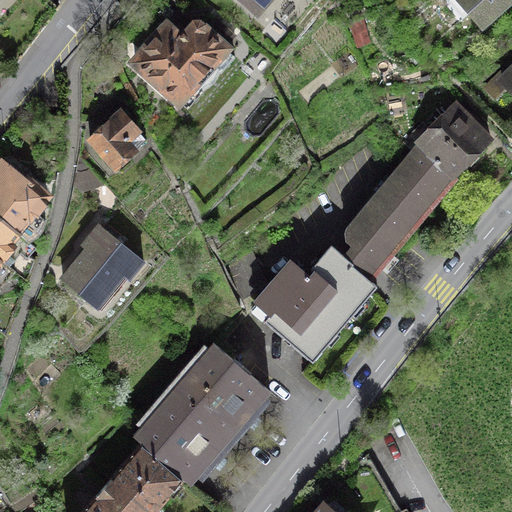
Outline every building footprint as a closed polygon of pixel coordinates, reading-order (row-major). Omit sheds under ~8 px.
[(245,0),(258,11),(267,0),(245,0)] [(444,0),(443,1),(460,21),(470,12),(482,25),(510,0),(444,0)] [(184,30),(177,25),(172,31),(167,26),(134,62),(187,108),(203,90),(210,87),(217,80),(219,72),(234,56),(223,46),(234,34),(214,17),(206,26),(196,17),(192,21),(184,30)] [(128,52),(112,38),(105,47),(121,60),(128,52)] [(502,69),(486,85),(495,95),(506,84),(511,89),(511,101),(507,106),(511,111),(511,69),(507,74),(502,69)] [(412,132),(455,175),(489,140),(453,104),(426,132),(419,126),(412,132)] [(120,111),(90,140),(115,168),(145,139),(120,111)] [(59,149),(61,117),(45,116),(43,147),(59,149)] [(343,255),(369,279),(455,175),(412,132),(407,137),(415,145),(347,227),(346,230),(346,233),(346,237),(347,239),(349,241),(352,245),(343,255)] [(369,137),(369,141),(384,165),(395,158),(380,133),(375,133),(369,137)] [(85,161),(77,164),(74,181),(82,190),(103,183),(85,161)] [(0,164),(0,216),(30,241),(33,237),(35,238),(43,229),(41,228),(46,222),(33,211),(47,195),(27,179),(25,182),(2,162),(0,164)] [(321,189),(281,220),(299,244),(339,213),(321,189)] [(0,259),(3,262),(17,245),(29,255),(36,247),(30,241),(0,216),(0,259)] [(143,261),(99,225),(82,245),(87,250),(62,280),(94,306),(121,273),(128,279),(143,261)] [(343,255),(332,245),(310,268),(314,272),(310,276),(292,261),(272,284),(269,284),(267,286),(250,306),(312,361),(377,286),(369,279),(343,255)] [(252,252),(225,264),(241,299),(267,286),(252,252)] [(0,287),(14,271),(3,262),(0,259),(0,287)] [(214,343),(169,393),(226,442),(270,391),(250,374),(249,375),(233,361),(234,360),(214,343)] [(226,442),(169,393),(134,434),(143,442),(183,477),(190,483),(226,442)] [(103,487),(133,511),(152,511),(183,477),(143,442),(103,487)] [(133,511),(103,487),(81,511),(133,511)] [(335,511),(324,502),(314,511),(335,511)]
